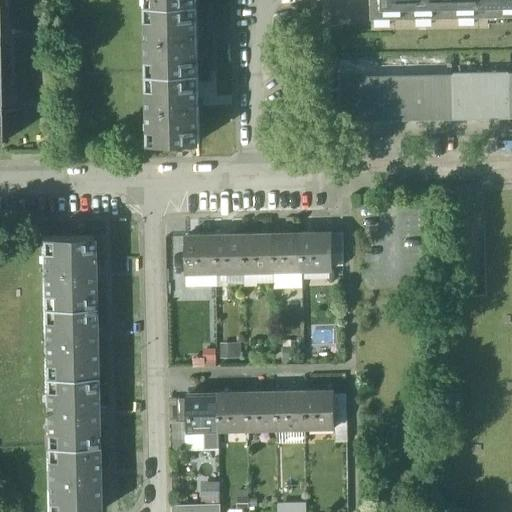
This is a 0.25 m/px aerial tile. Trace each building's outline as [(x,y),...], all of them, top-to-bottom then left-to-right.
[(511,0),(370,0),(371,19),(511,15),(511,0)] [(197,3),(146,4),(148,73),(198,72),(197,3)] [(198,72),(148,73),(149,143),(200,142),(198,72)] [(511,116),(511,74),(452,75),(453,119),(511,117),(511,116)] [(452,75),(340,77),(341,122),(453,119),(452,75)] [(342,232),(330,233),(331,265),(343,265),(342,232)] [(330,233),(301,234),(301,269),(331,269),(331,265),(330,233)] [(271,234),(243,235),(244,271),(272,270),(271,234)] [(301,234),(271,234),(272,270),(301,269),(301,234)] [(243,235),(214,236),(215,271),(244,271),(243,235)] [(91,236),(41,237),(42,307),(93,305),(91,236)] [(214,236),(185,236),(186,272),(215,271),(214,236)] [(93,305),(42,307),(44,376),(94,374),(93,305)] [(242,356),(241,341),(219,342),(220,357),(242,356)] [(189,353),(190,366),(215,364),(214,351),(189,353)] [(94,374),(44,376),(45,445),(96,444),(94,374)] [(304,391),(275,392),(276,428),(305,427),(304,391)] [(334,391),(304,391),(305,427),(335,427),(334,391)] [(275,392),(247,393),(248,429),(276,428),(275,392)] [(218,393),(189,394),(189,422),(190,430),(219,429),(218,393)] [(247,393),(218,393),(219,429),(248,429),(247,393)] [(189,398),(177,398),(177,422),(189,422),(189,398)] [(97,511),(96,444),(45,445),(46,511),(97,511)] [(199,501),(217,500),(217,480),(198,480),(199,501)]
